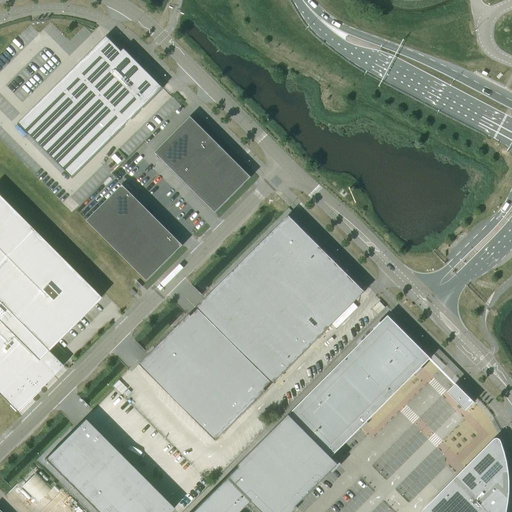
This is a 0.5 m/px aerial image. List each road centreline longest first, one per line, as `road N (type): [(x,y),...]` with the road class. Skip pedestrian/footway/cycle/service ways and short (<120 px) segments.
road 1 (unclassified): [(0,452),(288,166)]
road 2 (unclassified): [(288,166),(140,16),(106,0)]
road 3 (primary): [(316,15),(357,54),(511,136)]
road 4 (primary): [(511,105),(316,15)]
road 5 (unclassified): [(420,295),(288,166)]
road 6 (unclassified): [(511,198),(420,295)]
